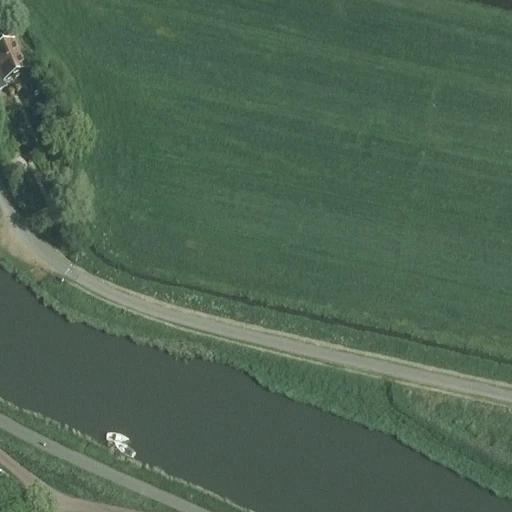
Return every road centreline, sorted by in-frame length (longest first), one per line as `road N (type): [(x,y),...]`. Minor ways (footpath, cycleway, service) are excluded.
road 1 (unclassified): [(511,398),(110,294),(39,247),(0,190)]
road 2 (unclassified): [(194,511),(0,420)]
